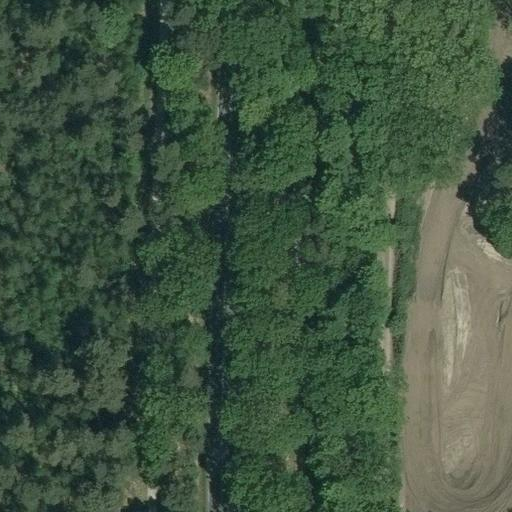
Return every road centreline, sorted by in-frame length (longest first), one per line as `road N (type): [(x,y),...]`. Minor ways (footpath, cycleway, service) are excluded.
road 1 (track): [(401,0),(380,511)]
road 2 (secondary): [(222,511),(235,0)]
road 3 (track): [(384,313),(511,325)]
